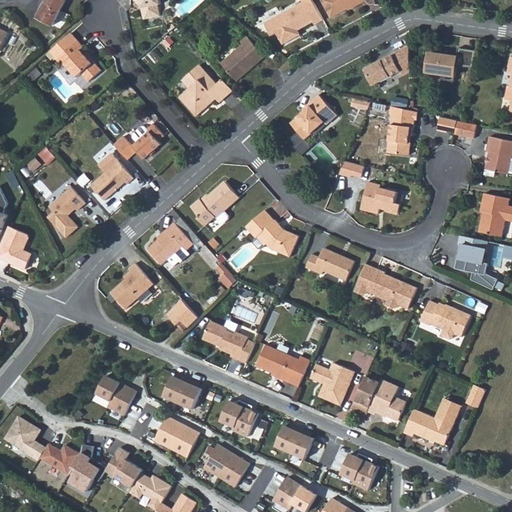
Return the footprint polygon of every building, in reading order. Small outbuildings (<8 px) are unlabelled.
[(49,0),(40,18),(55,26),(67,0),(49,0)] [(134,0),(144,10),(146,21),(149,20),(147,9),(142,4),(142,0),(141,0),(134,0)] [(160,0),(141,0),(142,0),(142,4),(147,9),(149,20),(162,18),(159,7),(162,7),(160,0)] [(315,25),(324,20),(313,0),(302,0),(304,3),(264,24),(271,36),(277,33),(284,45),(294,39),(291,33),(297,29),(298,31),(313,23),(315,25)] [(353,5),(353,6),(365,0),(321,0),(330,17),(353,5)] [(0,49),(2,51),(11,33),(0,27),(0,49)] [(291,33),(294,39),(300,35),(298,31),(297,29),(291,33)] [(59,61),(80,42),(73,34),(52,53),(59,61)] [(221,63),(237,80),(265,56),(246,35),(239,41),(242,44),(221,63)] [(84,75),(91,83),(103,72),(96,64),(95,65),(91,60),(92,59),(84,50),(86,49),(80,42),(59,61),(65,68),(67,66),(79,79),(84,75)] [(410,69),(409,42),(382,56),(384,59),(377,63),(375,60),(366,66),(375,82),(402,68),(404,72),(410,69)] [(476,48),(458,45),(457,54),(440,52),(441,48),(430,47),(427,70),(444,72),(443,80),(454,82),(456,66),(472,68),(476,48)] [(182,80),(190,89),(195,93),(185,102),(198,115),(216,99),(220,104),(234,92),(223,80),(217,84),(198,65),(182,80)] [(185,102),(195,93),(190,89),(181,98),(185,102)] [(310,101),(313,104),(306,110),(291,123),(305,138),(326,120),(329,122),(338,114),(320,93),(310,101)] [(410,108),(412,100),(396,97),(394,105),(410,108)] [(356,98),(354,106),(369,109),(372,101),(356,98)] [(313,104),(310,101),(304,107),(306,110),(313,104)] [(392,114),(394,116),(417,119),(419,119),(420,111),(393,106),(392,114)] [(389,151),(410,153),(413,127),(416,128),(417,119),(394,116),(389,151)] [(458,119),(442,116),(439,129),(456,131),(458,119)] [(475,137),(478,123),(458,119),(456,131),(455,133),(475,137)] [(128,141),(119,149),(133,164),(142,156),(148,163),(165,148),(162,146),(169,139),(158,126),(151,133),(149,131),(146,130),(137,138),(137,142),(142,147),(138,151),(128,141)] [(292,142),(305,153),(312,144),(299,134),(292,142)] [(490,170),(511,173),(511,140),(491,137),(489,153),(492,153),(490,170)] [(366,165),(347,159),(341,173),(351,177),(353,172),(361,176),(366,165)] [(126,181),(127,183),(134,177),(118,160),(92,183),(106,198),(126,181)] [(242,197),(228,182),(206,201),(204,198),(195,206),(203,215),(201,218),(207,225),(218,215),(219,217),(242,197)] [(379,215),(381,206),(387,211),(399,214),(401,205),(397,204),(399,192),(381,188),(381,185),(369,182),(362,210),(379,215)] [(0,208),(6,210),(12,193),(0,188),(0,208)] [(79,210),(87,203),(72,188),(52,207),(55,212),(49,218),(69,238),(80,228),(69,216),(77,209),(79,210)] [(483,212),(485,212),(481,231),(505,236),(509,221),(511,221),(511,206),(511,207),(511,203),(511,198),(486,194),(483,212)] [(0,242),(13,215),(0,209),(0,242)] [(276,220),(267,210),(249,226),(259,237),(264,234),(273,243),(270,244),(275,250),(291,258),(301,237),(287,230),(277,219),(276,220)] [(185,218),(180,223),(197,243),(199,245),(205,240),(185,218)] [(193,253),(190,250),(197,243),(180,223),(178,221),(170,228),(172,231),(152,249),(164,263),(170,259),(176,265),(182,260),(183,261),(193,253)] [(31,237),(12,228),(0,256),(0,258),(29,272),(35,257),(26,253),(33,239),(31,237)] [(489,240),(461,233),(459,242),(461,242),(456,267),(474,270),(472,278),(494,288),(496,284),(503,287),(507,280),(486,271),(488,262),(485,261),(489,240)] [(259,237),(268,247),(270,244),(273,243),(264,234),(259,237)] [(511,244),(506,243),(503,256),(511,257),(511,244)] [(326,270),(348,280),(357,262),(326,248),(321,257),(314,254),(308,267),(323,274),(326,270)] [(134,267),(136,270),(139,273),(133,279),(117,293),(131,308),(158,284),(141,263),(134,267)] [(385,273),(386,271),(368,264),(356,291),(365,295),(369,293),(370,290),(389,298),(388,301),(389,305),(396,308),(400,306),(401,303),(410,308),(419,287),(400,278),(395,278),(385,273)] [(224,276),(233,286),(240,279),(231,269),(224,276)] [(133,279),(139,273),(136,270),(130,275),(133,279)] [(434,322),(446,328),(445,331),(446,335),(453,338),(456,337),(458,333),(465,336),(474,314),(454,306),(454,308),(448,305),(448,303),(442,301),(441,302),(433,299),(423,320),(433,324),(434,322)] [(233,355),(250,362),(259,341),(251,338),(252,335),(239,329),(238,332),(232,329),(228,324),(214,318),(205,337),(223,345),(222,347),(234,352),(233,355)] [(284,378),(303,385),(314,359),(304,355),(303,358),(269,344),(260,364),(286,375),(284,378)] [(324,357),(321,363),(333,367),(335,362),(324,357)] [(337,362),(335,368),(321,363),(315,376),(329,382),(323,394),(343,402),(358,371),(337,362)] [(369,374),(356,406),(370,412),(371,409),(379,412),(380,410),(384,412),(386,411),(402,418),(410,400),(398,395),(402,385),(384,377),(383,380),(369,374)] [(174,375),(165,395),(195,408),(203,388),(196,385),(197,380),(183,375),(182,379),(174,375)] [(138,392),(107,376),(98,393),(112,400),(109,407),(125,416),(138,392)] [(479,406),(487,387),(475,382),(467,400),(479,406)] [(447,396),(444,403),(462,411),(465,404),(447,396)] [(254,405),(241,399),(239,403),(231,400),(222,420),(236,427),(235,430),(250,436),(261,413),(253,409),(254,405)] [(418,407),(407,431),(417,435),(418,431),(433,438),(434,436),(448,443),(462,411),(444,403),(438,416),(418,407)] [(201,433),(168,416),(156,440),(189,457),(201,433)] [(40,433),(19,420),(5,442),(27,455),(26,456),(38,464),(40,460),(45,451),(34,444),(40,433)] [(310,430),(296,424),(294,428),(287,424),(277,446),(306,459),(316,437),(308,433),(310,430)] [(318,438),(310,459),(321,463),(329,442),(318,438)] [(96,445),(84,443),(82,455),(74,468),(78,470),(72,482),(88,492),(96,480),(100,482),(106,472),(134,488),(144,471),(146,469),(133,461),(131,463),(127,460),(132,451),(122,446),(110,466),(94,457),(96,445)] [(50,444),(40,460),(68,478),(74,468),(82,455),(66,445),(63,451),(50,444)] [(251,463),(219,444),(205,468),(237,487),(251,463)] [(376,458),(362,452),(360,455),(352,452),(343,473),(358,479),(356,482),(371,489),(382,465),(374,461),(376,458)] [(157,479),(144,471),(134,488),(132,490),(143,497),(146,492),(155,497),(151,504),(160,509),(165,501),(175,484),(159,475),(157,479)] [(318,495),(288,476),(275,500),(290,510),(294,504),(308,511),(318,495)] [(170,507),(172,505),(165,501),(160,509),(157,511),(191,511),(199,500),(185,492),(174,510),(170,507)] [(356,511),(333,497),(323,511),(356,511)]
